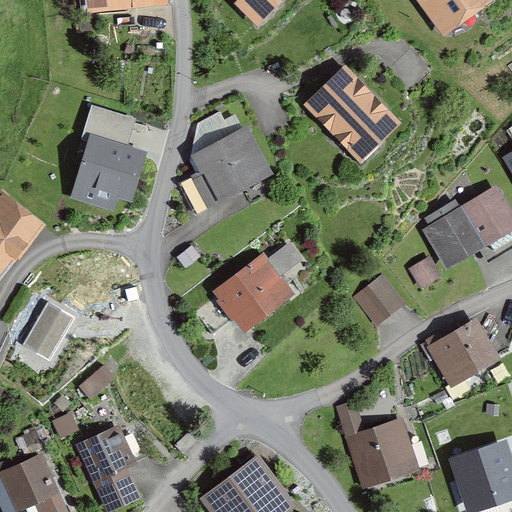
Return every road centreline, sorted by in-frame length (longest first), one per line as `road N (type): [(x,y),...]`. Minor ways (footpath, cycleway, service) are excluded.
road 1 (residential): [(511,287),(403,340),(319,402),(253,419)]
road 2 (residential): [(185,109),(247,87),(300,81),(348,56),(389,54)]
road 3 (residential): [(253,419),(208,392),(178,353),(148,248)]
road 4 (residential): [(0,324),(36,262),(79,246),(148,248)]
road 5 (residential): [(148,248),(185,109)]
road 6 (residential): [(155,511),(253,419)]
road 7 (residential): [(343,511),(300,456),(253,419)]
